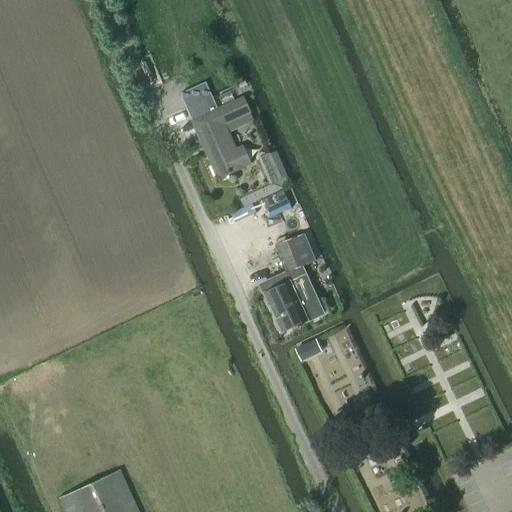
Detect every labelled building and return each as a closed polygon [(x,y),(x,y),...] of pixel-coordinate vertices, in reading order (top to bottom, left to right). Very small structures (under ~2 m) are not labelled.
[(181,95),(187,108),(211,97),(206,84),(181,95)] [(218,111),(211,97),(187,108),(193,122),(218,111)] [(248,114),(242,100),(218,111),(193,122),(218,179),(244,168),(251,165),(242,146),(235,149),(224,124),(248,114)] [(243,207),(282,189),(267,155),(258,159),(270,184),(240,198),(243,207)] [(283,332),(322,313),(301,268),(315,262),(304,235),(276,246),(287,273),(271,280),(275,288),(264,293),(283,332)] [(320,353),(316,343),(315,341),(295,349),(301,362),(320,353)] [(59,498),(65,511),(134,511),(117,472),(59,498)]
